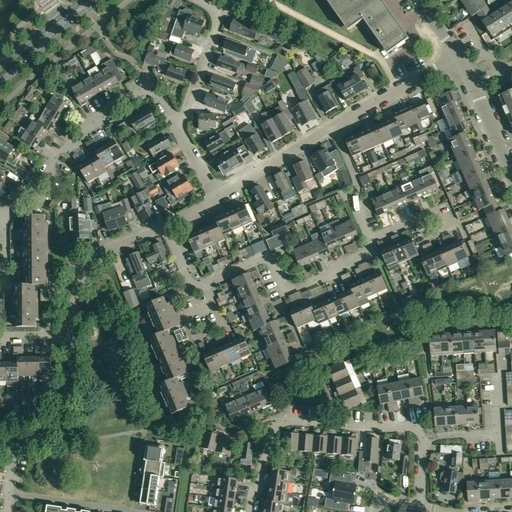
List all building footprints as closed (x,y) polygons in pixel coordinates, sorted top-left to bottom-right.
[(325,0),(348,31),(350,29),(363,20),(387,54),(409,39),(381,0),(325,0)] [(478,0),(460,0),(466,8),(478,0)] [(481,21),(487,17),(491,15),(487,8),(481,0),(478,0),(466,8),(472,18),(477,15),(481,21)] [(491,15),(487,17),(488,19),(482,23),(492,38),(511,24),(511,3),(510,5),(507,0),(504,0),(502,2),(506,8),(502,11),(501,10),(500,9),(496,12),(497,14),(492,17),(491,15)] [(181,21),(201,29),(204,22),(200,21),(201,19),(189,15),(188,17),(183,15),(181,21)] [(259,29),(249,26),(234,20),(230,32),(255,41),(259,29)] [(201,29),(181,21),(179,27),(184,29),(183,32),(195,36),(195,34),(199,35),(201,29)] [(263,35),(281,45),(286,36),(267,27),(263,35)] [(491,42),(486,34),(482,37),(489,48),(496,44),(494,40),(493,41),(491,42)] [(251,49),(226,40),(223,49),(225,49),(223,54),(246,62),(251,49)] [(193,51),(178,45),(174,44),(169,55),(189,62),(193,51)] [(148,53),(144,63),(155,68),(156,66),(158,67),(161,59),(148,53)] [(220,57),(217,67),(236,74),(237,69),(243,71),(245,66),(220,57)] [(275,64),(283,68),(288,63),(278,57),(275,64)] [(102,66),(104,69),(99,72),(99,71),(99,72),(108,88),(109,88),(108,88),(117,83),(118,83),(114,75),(119,72),(112,60),(102,66)] [(259,67),(248,63),(245,70),(256,74),(259,67)] [(167,65),(164,74),(167,75),(167,77),(182,83),(186,72),(171,66),(167,65)] [(352,78),(347,80),(356,96),(365,91),(359,80),(362,78),(364,77),(358,67),(353,70),(354,71),(350,74),(351,76),(352,78)] [(296,74),(304,87),(305,90),(315,84),(305,69),(296,74)] [(372,69),(367,72),(373,81),(378,78),(378,77),(372,69)] [(90,77),(89,77),(99,94),(99,93),(108,88),(108,89),(108,88),(99,72),(98,72),(99,72),(90,77)] [(214,76),(210,86),(232,94),(236,84),(214,76)] [(262,88),(264,81),(252,76),(250,84),(262,88)] [(80,82),(89,99),(90,99),(90,98),(98,94),(99,94),(89,77),(89,78),(81,82),(80,82)] [(356,96),(347,80),(342,83),(340,80),(336,82),(335,82),(334,80),(331,82),(329,83),(335,94),(340,90),(346,101),(356,96)] [(89,99),(80,82),(80,83),(71,88),(71,87),(70,88),(80,105),(81,107),(87,104),(85,101),(89,99)] [(261,88),(246,83),(242,93),(252,96),(261,88)] [(296,92),(300,89),(303,88),(300,83),(293,87),(296,92)] [(295,92),(302,104),(293,109),(302,126),(316,119),(306,102),(311,99),(305,90),(304,87),(303,88),(300,89),(296,92),(295,92)] [(327,88),(315,95),(325,114),(338,107),(327,88)] [(511,90),(502,95),(511,118),(511,90)] [(439,109),(457,102),(457,101),(453,92),(447,94),(435,99),(435,100),(436,99),(440,109),(439,109)] [(218,111),(219,110),(224,112),(228,102),(222,100),(222,99),(207,94),(203,105),(218,111)] [(47,105),(47,106),(63,115),(68,106),(69,107),(69,106),(54,97),(53,96),(47,105)] [(428,99),(426,100),(432,113),(436,111),(430,98),(429,99),(428,99)] [(250,99),(244,105),(247,111),(249,115),(256,111),(250,99)] [(272,119),(282,137),(293,131),(281,110),(286,107),(282,100),(277,103),(279,107),(275,109),(278,116),(272,119)] [(413,105),(421,122),(430,118),(431,118),(423,100),(422,100),(422,101),(413,105),(413,104),(413,105)] [(235,118),(247,111),(244,105),(242,102),(229,109),(235,118)] [(457,102),(439,109),(440,110),(444,119),(462,112),(461,111),(457,102)] [(63,115),(47,106),(47,105),(46,106),(47,106),(41,114),(41,115),(57,125),(57,124),(62,116),(63,116),(63,115)] [(403,109),(411,127),(411,126),(420,122),(421,122),(413,105),(412,105),(403,109)] [(392,113),(395,118),(400,131),(402,136),(403,136),(401,130),(410,126),(410,127),(411,127),(403,109),(402,109),(403,109),(393,114),(393,113),(392,113)] [(154,121),(152,116),(153,114),(151,112),(149,112),(148,110),(135,117),(135,118),(130,121),(135,129),(140,126),(140,127),(141,128),(154,121)] [(448,129),(466,122),(466,121),(465,121),(461,112),(462,112),(444,119),(444,120),(445,119),(448,129)] [(57,125),(41,115),(36,124),(31,121),(31,122),(35,124),(47,131),(52,134),(51,134),(57,125)] [(200,115),(199,130),(207,130),(207,128),(215,128),(216,116),(200,115)] [(271,144),(282,137),(272,119),(267,123),(262,116),(257,119),(271,144)] [(224,128),(234,122),(230,117),(220,122),(224,128)] [(385,123),(392,140),(393,140),(393,139),(402,135),(402,136),(400,131),(395,118),(385,122),(384,122),(385,123)] [(119,130),(126,126),(122,120),(115,125),(119,130)] [(35,124),(31,122),(26,130),(25,130),(25,131),(41,141),(42,140),(41,140),(46,132),(51,135),(52,134),(47,131),(35,124)] [(466,122),(448,129),(448,130),(449,129),(453,138),(448,141),(453,139),(465,134),(471,132),(470,131),(466,122)] [(223,129),(226,133),(235,128),(232,123),(223,129)] [(375,127),(382,144),(383,144),(392,140),(385,123),(375,127),(375,126),(375,127)] [(364,131),(372,148),(373,149),(373,148),(382,144),(375,127),(365,131),(364,131)] [(41,141),(25,131),(20,139),(19,139),(19,140),(35,150),(36,150),(35,149),(41,141)] [(242,135),(246,142),(254,155),(257,153),(259,154),(262,152),(262,150),(264,149),(256,136),(252,138),(248,131),(242,135)] [(355,136),(354,136),(362,153),(363,153),(363,152),(372,148),(364,131),(356,135),(355,135),(355,136)] [(224,145),(221,141),(228,137),(225,132),(218,135),(205,143),(207,147),(206,148),(208,152),(210,152),(211,153),(224,145)] [(469,143),(465,134),(453,139),(448,141),(452,150),(470,143),(469,143)] [(153,143),(147,146),(153,156),(171,146),(165,135),(153,142),(153,143)] [(345,139),(344,140),(352,158),(353,157),(362,153),(354,136),(345,140),(345,139)] [(0,160),(5,164),(6,162),(15,167),(19,161),(18,159),(22,153),(14,148),(0,139),(0,160)] [(114,141),(105,147),(114,163),(123,157),(123,158),(124,158),(114,141)] [(456,161),(474,153),(470,144),(470,143),(452,150),(452,151),(453,151),(457,160),(456,161)] [(114,163),(105,147),(96,152),(95,151),(95,152),(98,156),(105,168),(107,173),(105,168),(114,163)] [(239,156),(235,149),(215,161),(219,168),(239,156)] [(319,154),(331,174),(337,170),(334,165),(334,164),(326,150),(319,154)] [(418,153),(419,157),(420,159),(426,156),(424,150),(418,153)] [(239,156),(219,168),(223,175),(243,163),(245,166),(253,161),(247,151),(239,156)] [(372,164),(378,162),(373,152),(367,154),(372,164)] [(159,173),(177,162),(171,153),(149,166),(153,174),(158,171),(159,173)] [(475,154),(474,153),(456,161),(457,161),(461,170),(461,171),(479,163),(478,163),(474,154),(475,154)] [(320,180),(330,174),(331,174),(319,154),(312,158),(320,173),(314,177),(317,182),(320,180)] [(105,168),(98,156),(88,162),(97,178),(107,172),(107,173),(105,168)] [(131,161),(136,168),(141,165),(142,165),(137,157),(131,161)] [(97,178),(88,162),(79,167),(78,167),(88,184),(88,183),(97,178)] [(177,162),(159,173),(159,174),(156,176),(159,181),(178,170),(177,168),(179,167),(178,165),(177,162)] [(298,177),(292,179),(298,193),(308,188),(305,182),(313,179),(305,162),(294,167),(298,177)] [(459,184),(465,181),(483,173),(482,173),(478,164),(479,164),(479,163),(461,171),(455,174),(459,184)] [(418,172),(421,177),(429,195),(429,194),(438,190),(438,191),(439,190),(432,174),(434,173),(431,166),(418,172)] [(136,171),(144,185),(150,183),(151,182),(143,167),(136,171)] [(20,169),(16,175),(25,181),(28,175),(20,169)] [(144,186),(137,173),(131,177),(138,190),(144,186)] [(284,173),(273,178),(281,194),(284,198),(286,197),(289,202),(292,201),(291,199),(297,196),(294,191),(293,192),(291,188),(284,173)] [(483,173),(465,181),(466,181),(470,190),(469,191),(470,191),(487,183),(483,174),(483,173)] [(172,193),(189,183),(184,176),(179,179),(178,177),(177,177),(167,182),(168,183),(163,186),(166,192),(171,190),(172,193)] [(411,181),(419,199),(419,198),(428,194),(428,195),(429,195),(421,177),(420,177),(420,178),(411,182),(411,181)] [(349,178),(341,181),(343,189),(351,186),(349,178)] [(401,185),(401,186),(409,204),(409,203),(418,199),(419,199),(411,181),(410,181),(410,182),(401,186),(401,185)] [(189,183),(172,193),(174,196),(171,197),(175,203),(177,202),(178,201),(179,202),(189,196),(187,193),(193,190),(189,183)] [(474,200),(474,201),(492,193),(491,193),(487,184),(488,184),(487,183),(470,191),(464,193),(466,198),(472,196),(474,200)] [(251,192),(254,196),(252,197),(255,202),(251,205),(258,216),(262,213),(263,214),(273,208),(270,204),(260,186),(251,192)] [(408,204),(409,204),(401,186),(400,186),(391,190),(399,208),(399,207),(408,203),(408,204)] [(155,187),(153,188),(148,191),(151,196),(158,192),(155,187)] [(381,194),(388,212),(389,212),(389,211),(398,207),(398,208),(399,208),(391,190),(390,190),(391,191),(381,195),(381,194)] [(486,215),(487,217),(499,212),(499,210),(497,205),(496,204),(492,194),(492,193),(474,201),(475,201),(478,210),(478,211),(483,209),(484,211),(486,215)] [(388,212),(381,194),(380,194),(381,195),(371,199),(371,198),(370,199),(378,217),(379,217),(379,216),(388,212)] [(132,198),(133,201),(136,207),(140,214),(141,214),(145,220),(154,214),(150,207),(152,206),(149,200),(147,200),(144,195),(140,198),(138,195),(132,198)] [(49,206),(55,210),(61,201),(56,197),(55,198),(49,206)] [(155,202),(159,210),(160,212),(169,208),(163,198),(155,202)] [(91,199),(84,200),(85,213),(92,212),(91,199)] [(123,207),(113,211),(119,228),(129,225),(125,213),(131,211),(127,199),(121,201),(123,207)] [(108,232),(119,228),(113,211),(111,203),(101,207),(100,206),(94,208),(99,221),(104,219),(108,232)] [(302,203),(290,208),(295,219),(307,213),(302,203)] [(235,210),(243,228),(243,227),(252,223),(252,224),(253,223),(245,205),(244,206),(245,206),(236,210),(235,210)] [(225,214),(233,232),(242,228),(243,228),(235,210),(234,210),(235,211),(226,215),(225,214)] [(487,218),(491,227),(508,220),(504,210),(505,210),(504,210),(499,212),(487,217),(487,218)] [(223,236),(225,241),(223,236),(232,232),(233,232),(225,214),(224,214),(225,215),(216,219),(215,218),(215,219),(217,224),(223,236)] [(72,239),(80,239),(79,215),(69,216),(70,233),(72,233),(72,239)] [(79,215),(80,239),(88,238),(88,232),(90,232),(89,221),(87,221),(87,215),(79,215)] [(26,285),(26,286),(35,286),(45,286),(45,285),(45,271),(44,271),(44,266),(45,266),(45,249),(44,249),(44,244),(45,244),(44,244),(44,238),(45,238),(45,230),(44,229),(44,225),(45,224),(45,219),(45,216),(26,216),(26,225),(28,225),(28,230),(26,230),(26,239),(28,239),(28,244),(26,244),(26,245),(28,245),(28,250),(26,250),(26,266),(28,267),(28,271),(26,271),(26,285)] [(224,241),(225,241),(223,236),(217,224),(215,219),(214,219),(217,224),(207,228),(207,227),(207,228),(217,250),(220,248),(218,243),(224,241)] [(359,237),(351,220),(350,220),(341,224),(348,241),(358,237),(358,238),(359,237)] [(509,220),(508,220),(491,227),(491,228),(492,228),(495,237),(511,229),(511,228),(509,221),(509,220)] [(348,241),(341,224),(340,224),(340,225),(331,229),(331,228),(330,228),(338,246),(348,242),(348,241)] [(278,231),(276,226),(268,229),(272,237),(287,231),(286,228),(278,231)] [(197,232),(205,250),(205,249),(209,247),(212,252),(217,250),(207,228),(206,228),(207,228),(198,232),(197,232)] [(321,232),(320,233),(322,238),(328,250),(330,255),(328,250),(337,246),(338,246),(330,228),(330,229),(321,233),(321,232)] [(511,229),(495,237),(495,238),(496,238),(500,247),(511,241),(511,229)] [(205,250),(197,232),(197,233),(188,237),(187,236),(197,261),(203,258),(200,252),(204,250),(205,250)] [(313,241),(312,242),(320,259),(321,259),(330,255),(328,250),(322,238),(320,233),(322,238),(313,242),(313,241)] [(285,238),(283,234),(277,236),(282,247),(287,245),(285,238)] [(282,247),(277,236),(271,239),(276,250),(282,247)] [(401,243),(409,261),(409,260),(418,256),(418,257),(419,256),(411,238),(410,239),(401,243)] [(276,250),(271,239),(266,241),(270,252),(276,250)] [(511,241),(500,247),(499,247),(500,248),(504,257),(504,258),(511,254),(511,241)] [(260,253),(267,251),(263,242),(257,244),(260,253)] [(303,246),(310,263),(310,264),(311,264),(310,263),(320,259),(320,260),(320,259),(312,242),(303,246)] [(451,246),(450,246),(458,263),(468,259),(468,260),(468,259),(461,242),(460,242),(451,246)] [(153,252),(145,255),(149,265),(157,261),(159,265),(162,264),(163,266),(169,264),(168,261),(169,261),(161,243),(151,248),(153,252)] [(408,261),(409,261),(401,243),(400,243),(401,243),(391,247),(399,265),(399,264),(408,261)] [(300,268),(310,263),(303,246),(302,246),(302,247),(293,251),(293,250),(292,250),(300,268),(301,268),(300,268)] [(458,263),(450,246),(450,247),(441,251),(441,250),(440,250),(448,267),(457,264),(458,264),(458,263)] [(380,252),(388,270),(389,273),(400,268),(399,265),(391,247),(390,247),(391,248),(386,250),(381,252),(381,251),(380,252)] [(448,267),(440,250),(440,251),(431,255),(431,254),(430,255),(438,272),(448,268),(449,268),(448,267)] [(129,258),(125,260),(135,284),(148,279),(145,272),(146,271),(138,253),(128,257),(129,258)] [(438,272),(430,255),(421,259),(420,259),(428,277),(428,276),(438,272),(438,273),(438,272)] [(387,290),(380,272),(379,273),(370,277),(377,295),(377,294),(387,290)] [(253,284),(249,274),(232,281),(236,291),(253,284)] [(362,275),(357,277),(359,281),(367,299),(367,298),(376,294),(377,295),(370,277),(369,277),(369,278),(364,280),(362,275)] [(369,304),(367,299),(359,281),(359,282),(350,286),(350,285),(349,285),(351,291),(357,303),(359,308),(369,304)] [(241,301),(257,294),(253,284),(236,291),(238,296),(233,298),(236,304),(241,301)] [(359,308),(357,303),(351,291),(349,285),(349,286),(351,291),(342,295),(342,294),(349,312),(350,312),(349,311),(358,308),(359,308)] [(139,305),(134,289),(123,293),(129,309),(139,305)] [(151,300),(158,297),(155,289),(148,292),(151,300)] [(51,302),(51,290),(41,290),(41,302),(51,302)] [(262,304),(257,294),(241,301),(245,311),(262,304)] [(349,312),(342,294),(341,294),(341,295),(332,299),(332,298),(332,299),(339,316),(340,316),(349,312)] [(149,339),(150,339),(163,368),(164,367),(167,373),(165,374),(168,381),(159,386),(160,386),(163,393),(165,393),(167,399),(165,400),(166,401),(168,400),(170,406),(169,407),(172,414),(172,415),(190,407),(190,406),(189,407),(186,399),(183,393),(183,392),(182,392),(180,386),(177,378),(186,374),(183,366),(182,367),(179,361),(180,360),(167,331),(176,327),(173,319),(172,320),(170,314),(170,313),(170,312),(169,313),(167,306),(164,299),(164,298),(146,306),(147,306),(150,314),(152,313),(154,319),(152,320),(153,321),(155,320),(157,326),(156,327),(159,334),(149,339)] [(322,303),(321,303),(329,321),(330,321),(330,320),(339,316),(339,317),(339,316),(332,299),(331,299),(322,303)] [(300,307),(299,307),(307,325),(308,325),(308,324),(317,320),(312,308),(309,303),(300,307)] [(312,308),(317,320),(319,325),(320,325),(320,324),(329,320),(329,321),(321,303),(321,304),(312,308),(310,303),(309,303),(312,308)] [(249,321),(266,314),(262,304),(245,311),(247,316),(242,318),(244,324),(249,321)] [(290,311),(289,312),(297,330),(298,329),(297,329),(307,325),(299,307),(299,308),(290,312),(290,311)] [(270,324),(266,314),(249,321),(254,332),(258,330),(270,324)] [(270,324),(258,330),(262,339),(279,332),(275,322),(270,324)] [(184,329),(181,330),(174,333),(179,344),(189,340),(184,329)] [(498,344),(504,343),(506,343),(505,331),(497,331),(498,344)] [(279,332),(262,339),(267,349),(284,342),(279,332)] [(313,336),(317,345),(325,342),(321,332),(313,336)] [(474,353),(485,353),(484,332),(473,333),(474,353)] [(484,332),(485,353),(496,352),(495,332),(484,332)] [(463,354),(474,353),(473,333),(462,334),(463,354)] [(451,334),(441,335),(442,355),(453,355),(451,334)] [(462,334),(451,334),(453,355),(463,354),(462,334)] [(431,356),(442,355),(441,335),(430,336),(431,356)] [(251,355),(243,338),(233,343),(241,359),(251,355)] [(233,343),(223,347),(231,364),(241,359),(233,343),(233,342),(233,343)] [(284,342),(267,349),(271,359),(288,352),(284,342)] [(223,347),(213,351),(221,368),(231,364),(223,347),(223,346),(223,347)] [(211,372),(221,368),(213,351),(204,355),(203,355),(203,356),(211,373),(211,372)] [(271,359),(276,370),(292,362),(288,352),(271,359)] [(18,383),(18,377),(18,364),(18,359),(18,358),(18,364),(8,364),(8,383),(8,387),(18,387),(18,383)] [(18,364),(18,377),(28,377),(28,378),(29,378),(29,377),(29,359),(29,358),(28,358),(28,359),(18,359),(18,364)] [(39,359),(29,359),(29,377),(39,377),(39,378),(40,378),(40,377),(40,359),(40,358),(39,358),(39,359)] [(40,359),(40,377),(50,377),(50,378),(51,378),(51,358),(50,358),(50,359),(40,359)] [(330,375),(334,384),(350,377),(344,363),(324,371),(326,376),(328,375),(329,375),(330,375)] [(356,390),(350,377),(334,384),(338,392),(334,394),(335,396),(336,399),(356,390)] [(473,380),(465,380),(465,387),(475,386),(475,377),(473,377),(473,380)] [(420,379),(409,381),(415,408),(419,407),(418,398),(424,397),(420,379)] [(410,409),(415,408),(409,381),(399,383),(402,401),(408,400),(410,409)] [(240,386),(244,396),(252,413),(262,409),(254,391),(250,394),(245,383),(240,386)] [(399,383),(389,385),(394,412),(398,411),(396,402),(402,401),(399,383)] [(389,413),(394,412),(389,385),(377,388),(379,396),(381,405),(387,404),(389,413)] [(254,391),(262,409),(265,407),(272,404),(272,405),(272,404),(269,396),(265,387),(254,391)] [(358,396),(356,390),(336,399),(337,402),(341,401),(345,410),(361,403),(358,396)] [(244,396),(234,400),(242,417),(252,413),(244,396)] [(242,417),(234,400),(225,404),(224,404),(232,422),(242,417)] [(466,405),(468,426),(479,425),(478,404),(466,405)] [(456,406),(457,426),(468,426),(466,405),(456,406)] [(446,427),(445,406),(434,407),(435,428),(446,427)] [(445,406),(446,427),(457,426),(456,406),(445,406)] [(283,451),(297,452),(299,431),(295,430),(294,434),(284,433),(283,451)] [(201,449),(215,453),(220,432),(216,431),(215,435),(205,432),(201,449)] [(297,452),(312,453),(313,436),(303,435),(304,431),(299,431),(297,452)] [(220,432),(215,453),(229,456),(233,440),(224,437),(224,436),(224,434),(225,433),(220,432)] [(312,453),(326,454),(328,433),(323,433),(323,437),(313,436),(312,453)] [(326,454),(341,456),(342,438),(332,437),(333,433),(328,433),(326,454)] [(352,439),(342,438),(341,456),(355,457),(357,435),(352,435),(352,439)] [(366,438),(364,462),(377,463),(379,439),(366,438)] [(389,446),(387,460),(389,460),(390,461),(393,462),(394,460),(399,461),(401,447),(399,447),(400,442),(390,441),(390,446),(389,446)] [(241,460),(240,464),(251,466),(251,461),(252,461),(254,446),(243,445),(241,460)] [(165,464),(166,464),(162,463),(164,447),(157,446),(156,448),(146,446),(144,461),(165,464)] [(453,447),(451,468),(461,469),(462,455),(462,448),(453,447)] [(406,475),(408,458),(400,457),(398,475),(406,475)] [(488,467),(487,460),(480,460),(479,461),(479,465),(480,469),(488,469),(488,467)] [(163,478),(165,464),(144,461),(142,475),(163,478)] [(443,484),(445,485),(443,492),(455,494),(456,487),(461,488),(462,481),(463,475),(457,474),(458,469),(451,468),(449,468),(448,473),(445,472),(442,475),(441,481),(443,484)] [(265,477),(264,480),(289,483),(290,475),(296,476),(297,472),(291,470),(290,473),(278,470),(272,469),(272,470),(273,470),(272,473),(271,478),(265,477)] [(254,473),(246,471),(244,478),(253,480),(254,473)] [(350,484),(352,476),(331,472),(328,490),(355,495),(357,485),(352,484),(350,484)] [(163,479),(163,478),(142,475),(144,476),(142,490),(158,492),(160,478),(163,479)] [(212,486),(211,488),(235,491),(236,488),(237,483),(243,484),(244,479),(237,478),(237,480),(219,478),(218,486),(212,486)] [(490,500),(501,500),(499,479),(489,480),(490,500)] [(501,500),(511,499),(510,479),(499,479),(501,500)] [(287,494),(289,483),(264,480),(264,482),(270,483),(269,488),(270,488),(270,491),(287,494)] [(479,501),(490,500),(489,480),(478,481),(479,501)] [(479,501),(478,481),(467,481),(468,502),(479,501)] [(235,494),(235,491),(211,488),(211,490),(217,491),(216,499),(240,503),(241,500),(235,499),(235,494)] [(155,507),(158,492),(142,490),(140,504),(155,507)] [(324,508),(345,511),(346,504),(348,504),(353,505),(354,504),(356,504),(357,497),(355,496),(355,495),(328,490),(334,492),(332,500),(326,499),(324,508)] [(268,500),(259,498),(259,501),(292,506),(292,503),(286,502),(287,494),(270,491),(269,494),(268,500)] [(209,507),(208,509),(229,511),(231,511),(232,509),(233,510),(234,504),(240,505),(240,503),(216,499),(215,508),(209,507)] [(292,506),(259,501),(258,503),(265,504),(264,509),(264,511),(282,511),(283,507),(291,508),(292,506)]
